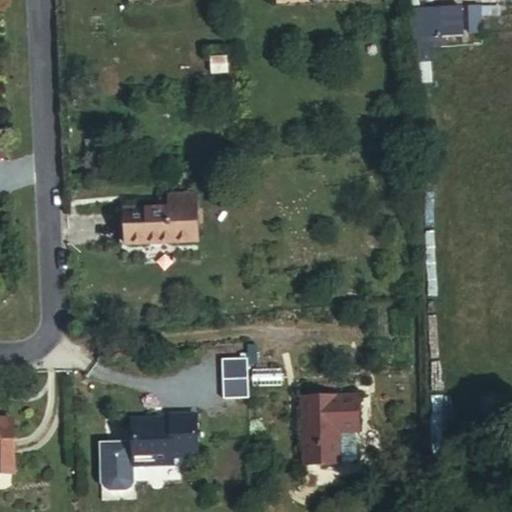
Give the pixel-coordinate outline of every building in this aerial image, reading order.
[(466,33),(482,33),(481,6),(465,7),(466,33)] [(459,8),(411,9),(411,38),(427,38),(460,37),(459,8)] [(427,38),(411,38),(411,49),(427,48),(427,38)] [(123,252),(197,247),(194,199),(164,201),(165,214),(121,217),(123,252)] [(359,403),(303,403),(303,470),(339,470),(339,469),(352,469),(356,465),(356,438),(360,438),(359,403)] [(0,420),(0,473),(15,473),(15,420),(0,420)] [(170,427),(132,429),(133,450),(100,451),(102,490),(105,495),(110,497),(127,497),(131,494),(134,489),(133,470),(157,469),(157,463),(197,462),(195,421),(170,422),(170,427)]
